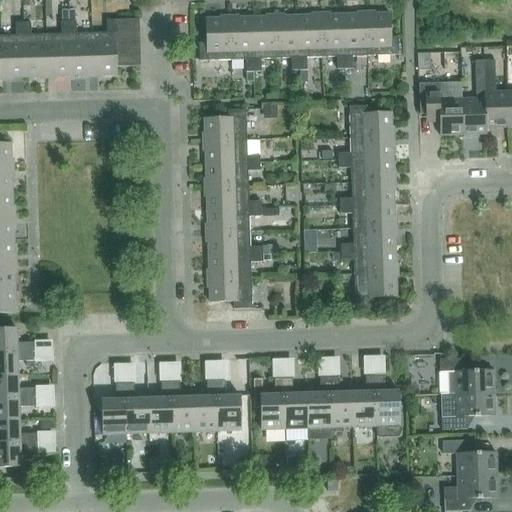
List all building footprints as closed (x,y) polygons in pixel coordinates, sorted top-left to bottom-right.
[(389,14),(365,15),(366,57),(398,56),(397,38),(390,38),(389,14)] [(342,15),(319,16),(321,58),(336,58),(336,70),(344,70),(342,15)] [(365,15),(342,15),(344,70),(352,69),(351,57),(366,57),(365,15)] [(319,16),(297,17),(298,71),(299,71),(306,71),(306,59),(321,58),(319,16)] [(274,17),(251,18),(253,73),(260,72),(260,60),(275,59),(274,17)] [(297,17),(274,17),(275,59),(290,59),(291,71),(298,71),(297,17)] [(251,18),(228,19),(230,61),(245,60),(245,73),(253,73),(251,18)] [(199,62),(230,61),(228,19),(205,20),(205,44),(198,44),(199,62)] [(138,20),(114,21),(115,32),(139,32),(138,20)] [(91,34),(92,76),(116,75),(116,67),(115,56),(115,44),(115,32),(114,21),(106,21),(106,33),(91,34)] [(61,35),(45,35),(47,77),(70,77),(68,22),(60,22),(61,35)] [(75,22),(68,22),(70,77),(92,76),(91,34),(76,34),(75,22)] [(30,23),(22,24),(24,78),(47,77),(45,35),(30,36),(30,23)] [(15,36),(0,36),(0,42),(1,79),(24,78),(22,24),(15,24),(15,36)] [(139,32),(115,32),(115,44),(139,43),(139,32)] [(139,43),(115,44),(115,56),(139,55),(139,43)] [(430,53),(417,53),(417,71),(430,71),(430,53)] [(139,55),(115,56),(116,67),(140,67),(139,55)] [(485,129),(485,128),(508,128),(507,92),(495,93),(494,60),(483,61),(483,78),(485,129)] [(474,78),(475,90),(475,100),(461,100),(462,135),(486,135),(485,128),(485,129),(483,78),(474,78)] [(462,135),(461,100),(461,83),(418,84),(419,116),(424,115),(425,124),(438,124),(439,136),(462,135)] [(276,107),(264,107),(264,117),(276,117),(276,107)] [(348,107),(349,138),(391,137),(390,113),(366,114),(366,107),(348,107)] [(203,119),(204,143),(246,142),(245,119),(256,118),(256,110),(227,111),(227,118),(203,119)] [(337,154),(337,162),(392,160),(391,137),(349,138),(349,153),(337,154)] [(204,143),(205,166),(259,164),(259,156),(246,157),(246,142),(204,143)] [(0,169),(11,169),(10,144),(0,144),(0,169)] [(332,152),(321,152),(321,160),(332,160),(332,152)] [(350,169),(350,184),(392,183),(392,160),(337,162),(337,169),(350,169)] [(205,166),(205,188),(247,187),(247,172),(259,172),(259,164),(205,166)] [(0,193),(12,193),(11,169),(0,169),(0,193)] [(338,199),(339,207),(393,205),(392,183),(350,184),(351,199),(338,199)] [(205,188),(206,211),(260,210),(260,202),(248,202),(247,187),(205,188)] [(0,217),(12,217),(12,193),(0,193),(0,217)] [(351,214),(352,229),(394,228),(393,205),(339,207),(339,215),(351,214)] [(277,208),(265,209),(265,217),(277,217),(277,208)] [(206,211),(207,234),(249,233),(248,218),(261,217),(260,210),(206,211)] [(0,241),(13,241),(12,217),(0,217),(0,241)] [(340,245),(340,253),(394,251),(394,228),(352,229),(352,245),(340,245)] [(207,234),(207,257),(262,255),(262,248),(249,248),(249,233),(207,234)] [(0,265),(14,265),(13,241),(0,241),(0,265)] [(273,246),(262,246),(262,254),(273,254),(273,246)] [(353,260),(353,275),(395,274),(394,251),(340,253),(340,260),(353,260)] [(207,257),(208,280),(250,278),(250,263),(262,263),(262,255),(207,257)] [(0,289),(14,289),(14,265),(0,265),(0,289)] [(395,274),(353,275),(354,306),(372,306),(372,298),(396,298),(395,274)] [(251,310),(250,278),(208,280),(209,303),(233,303),(233,310),(251,310)] [(0,313),(15,314),(14,289),(0,289),(0,313)] [(0,329),(0,353),(32,352),(32,343),(16,344),(16,329),(0,329)] [(0,353),(0,376),(17,376),(17,362),(33,362),(32,352),(0,353)] [(440,395),(444,395),(493,394),(492,371),(464,372),(464,359),(439,360),(440,395)] [(0,376),(0,398),(34,398),(34,389),(17,389),(17,376),(0,376)] [(365,393),(351,393),(352,428),(375,427),(374,376),(364,377),(365,393)] [(375,427),(376,438),(399,437),(398,392),(383,392),(383,376),(374,376),(375,427)] [(307,429),(307,441),(330,440),(330,429),(328,378),(319,378),(319,394),(306,395),(307,429)] [(337,378),(328,378),(330,429),(352,428),(351,393),(338,394),(337,378)] [(274,396),(261,396),(261,380),(253,380),(253,396),(253,408),(260,408),(260,431),(284,430),(282,379),(273,380),(274,396)] [(292,379),(282,379),(284,430),(307,429),(306,395),(292,395),(292,379)] [(206,398),(193,398),(194,433),(217,432),(215,381),(206,382),(206,398)] [(224,381),(215,381),(217,432),(240,431),(239,397),(225,397),(224,381)] [(161,399),(147,400),(148,434),(171,434),(169,383),(160,383),(161,399)] [(179,383),(169,383),(171,434),(194,433),(193,398),(179,399),(179,383)] [(101,401),(101,418),(102,436),(125,435),(124,384),(115,384),(115,400),(101,401)] [(133,384),(124,384),(125,435),(148,434),(147,400),(134,400),(133,384)] [(494,417),(493,394),(444,395),(440,395),(441,431),(466,430),(466,418),(494,417)] [(0,398),(0,421),(18,421),(18,408),(34,407),(34,398),(0,398)] [(101,418),(93,418),(94,436),(102,436),(101,418)] [(0,421),(0,444),(35,444),(35,434),(19,435),(18,421),(0,421)] [(52,421),(40,422),(40,430),(52,430),(52,421)] [(456,454),(456,477),(495,476),(495,453),(467,453),(466,441),(441,442),(442,455),(456,454)] [(35,444),(0,444),(0,468),(20,468),(19,453),(35,453),(35,444)] [(300,457),(286,458),(286,470),(301,469),(300,457)] [(456,477),(457,487),(443,488),(443,511),(463,511),(469,511),(468,499),(496,499),(495,476),(456,477)] [(327,492),(337,492),(336,482),(326,482),(327,492)]
